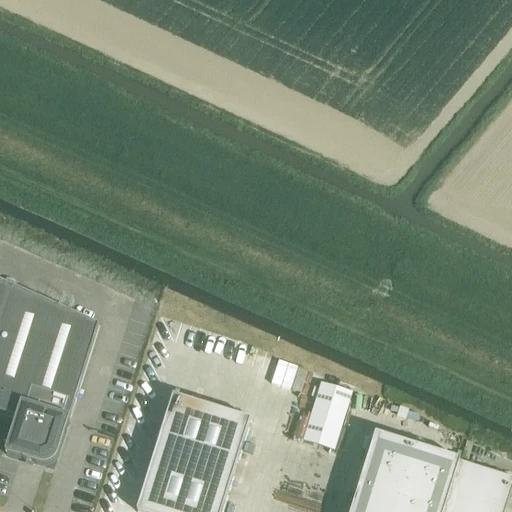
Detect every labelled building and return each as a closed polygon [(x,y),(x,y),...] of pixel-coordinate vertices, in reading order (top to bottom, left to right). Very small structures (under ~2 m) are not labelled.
[(0,416),(17,421),(6,457),(20,461),(23,462),(23,464),(37,468),(37,466),(40,467),(43,467),(49,466),(55,463),(58,458),(69,426),(99,328),(33,298),(0,283),(0,416)] [(321,386),(303,444),(334,453),(352,396),(321,386)] [(173,398),(138,511),(223,511),(252,423),(173,398)] [(353,511),(445,511),(460,465),(385,440),(377,438),(374,445),(353,511)] [(511,481),(460,465),(445,511),(505,511),(511,493),(511,481)]
